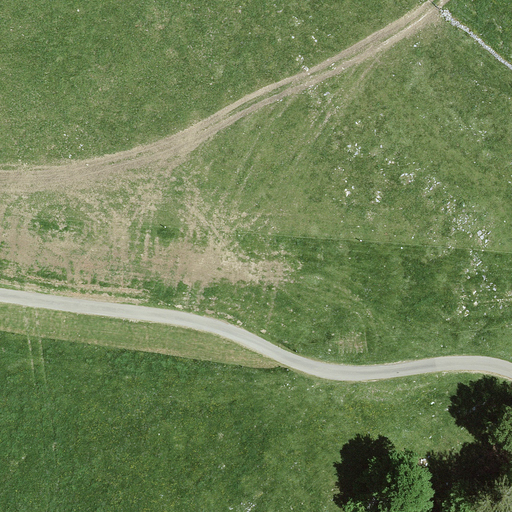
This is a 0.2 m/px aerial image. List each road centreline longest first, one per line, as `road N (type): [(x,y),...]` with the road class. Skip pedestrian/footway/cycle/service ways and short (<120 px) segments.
road 1 (unclassified): [(511,371),(482,363),(328,371),(190,319),(0,295)]
road 2 (track): [(439,0),(314,77),(150,153),(61,178),(0,181)]
